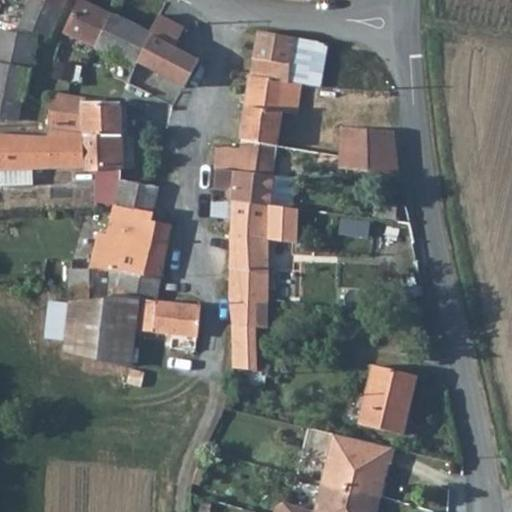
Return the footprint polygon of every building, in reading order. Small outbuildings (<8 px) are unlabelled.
[(53,35),(67,7),(45,0),(30,0),(20,26),(53,35)] [(101,46),(119,13),(89,0),(82,0),(68,30),(101,46)] [(156,93),(164,76),(180,44),(191,20),(165,8),(154,30),(138,63),(130,80),(156,93)] [(138,63),(154,30),(119,13),(101,46),(124,57),(138,63)] [(0,62),(30,68),(37,35),(18,31),(0,27),(0,62)] [(263,32),(254,80),(295,84),(301,38),(263,32)] [(295,84),(326,85),(332,43),(301,38),(295,84)] [(203,56),(180,44),(164,76),(186,87),(203,56)] [(0,93),(24,97),(30,68),(0,62),(0,93)] [(177,103),(186,87),(164,76),(156,93),(177,103)] [(254,80),(244,146),(287,151),(295,84),(254,80)] [(55,90),(52,126),(88,128),(123,131),(123,98),(87,94),(55,90)] [(0,117),(20,118),(24,97),(0,93),(0,117)] [(295,157),(327,162),(330,127),(298,123),(295,157)] [(347,165),(403,176),(397,130),(346,126),(347,165)] [(0,134),(0,170),(21,170),(21,177),(34,177),(34,169),(89,168),(88,171),(101,172),(94,203),(111,206),(153,213),(160,184),(155,183),(122,178),(123,164),(88,163),(88,130),(52,128),(51,136),(0,134)] [(88,163),(123,164),(123,145),(123,131),(88,128),(88,130),(88,163)] [(240,171),(283,177),(284,176),(287,156),(287,151),(244,146),(221,144),(218,168),(240,171)] [(324,177),(336,179),(339,166),(326,165),(324,177)] [(216,186),(237,189),(240,171),(218,168),(216,186)] [(283,177),(240,171),(237,189),(235,201),(280,206),(283,177)] [(283,177),(280,206),(292,207),(295,177),(284,176),(283,177)] [(264,328),(275,328),(276,239),(304,242),(308,209),(292,207),(280,206),(235,201),(215,199),(213,215),(231,218),(229,296),(239,320),(239,325),(264,328)] [(153,213),(111,206),(109,235),(99,233),(93,271),(75,270),(72,292),(81,293),(80,299),(114,300),(124,295),(143,297),(142,300),(158,301),(173,222),(151,222),(153,213)] [(73,352),(137,365),(140,330),(142,300),(143,297),(124,295),(114,300),(80,299),(73,352)] [(204,305),(158,301),(142,300),(140,330),(203,335),(204,305)] [(68,341),(71,303),(53,302),(49,340),(68,341)] [(239,325),(240,366),(272,370),(273,362),(264,360),(264,328),(239,325)] [(370,391),(363,422),(404,432),(418,372),(377,364),(370,391)] [(328,463),(387,480),(391,461),(393,462),(397,446),(336,431),(328,463)] [(387,480),(328,463),(324,479),(384,493),(387,480)] [(279,511),(379,511),(384,493),(324,479),(317,511),(288,502),(281,507),(279,511)]
